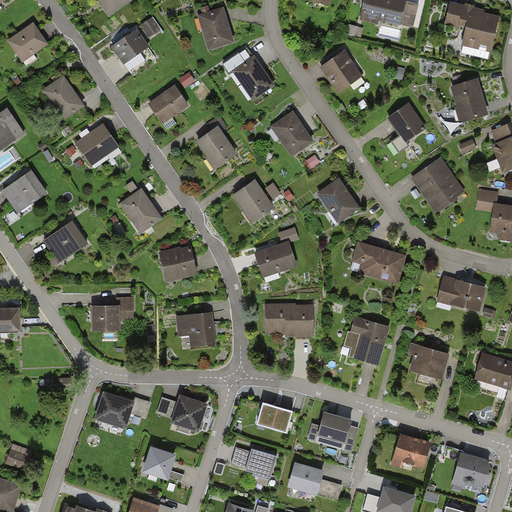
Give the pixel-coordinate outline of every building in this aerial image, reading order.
[(135,1),(134,0),(94,0),(95,1),(96,0),(100,0),(112,17),(135,1)] [(365,0),(362,15),(413,28),(418,5),(396,0),(365,0)] [(494,51),(502,19),(449,6),(445,24),(470,30),(466,44),(494,51)] [(236,41),(225,9),(203,16),(214,49),(236,41)] [(161,31),(152,19),(143,25),(152,37),(161,31)] [(47,45),(33,24),(9,41),(26,66),(37,58),(34,54),(47,45)] [(151,52),(137,31),(113,46),(126,67),(151,52)] [(359,73),(344,52),(322,68),(339,91),(350,84),(348,81),(359,73)] [(276,84),(258,57),(236,71),(255,98),(276,84)] [(181,77),(186,86),(197,81),(192,71),(181,77)] [(83,106),(64,78),(44,92),(55,108),(52,110),(60,121),(83,106)] [(479,80),(456,87),(466,121),(490,115),(479,80)] [(192,106),(178,85),(150,105),(165,125),(192,106)] [(426,129),(408,105),(389,119),(407,143),(426,129)] [(7,109),(0,114),(0,150),(24,134),(7,109)] [(312,141),(293,113),(273,127),(292,155),(312,141)] [(84,138),(76,143),(91,165),(119,147),(104,125),(90,134),(87,130),(82,134),(84,138)] [(239,156),(220,127),(200,140),(219,170),(239,156)] [(511,128),(493,136),(506,173),(511,170),(511,128)] [(465,154),(479,147),(474,138),(461,145),(465,154)] [(319,163),(315,156),(307,161),(312,168),(319,163)] [(499,158),(489,163),(492,170),(502,166),(499,158)] [(465,194),(441,160),(418,176),(442,210),(465,194)] [(49,197),(34,175),(5,193),(20,216),(49,197)] [(358,208),(339,180),(319,194),(338,222),(358,208)] [(137,188),(132,182),(127,186),(131,192),(137,188)] [(274,210),(256,182),(236,195),(254,223),(274,210)] [(141,191),(122,204),(141,232),(161,218),(141,191)] [(511,235),(511,210),(497,209),(498,193),(480,191),(478,209),(498,212),(496,233),(511,235)] [(87,244),(72,222),(44,241),(59,262),(87,244)] [(298,238),(295,229),(280,234),(282,243),(298,238)] [(289,242),(256,253),(263,273),(278,268),(280,271),(296,266),(289,242)] [(404,256),(360,244),(358,251),(351,249),(349,257),(364,261),(361,271),(397,281),(404,256)] [(177,250),(161,254),(166,275),(184,271),(185,276),(197,273),(191,249),(177,252),(177,250)] [(488,289),(444,277),(438,300),(482,311),(488,289)] [(117,307),(94,308),(95,329),(118,328),(118,319),(124,319),(124,312),(133,312),(133,298),(117,299),(117,307)] [(290,306),(268,306),(268,333),(291,333),(291,335),(316,335),(315,309),(290,309),(290,306)] [(18,309),(0,309),(0,329),(8,329),(8,333),(19,333),(18,309)] [(213,313),(180,316),(182,336),(194,335),(195,347),(217,344),(213,313)] [(380,365),(391,327),(358,317),(353,334),(361,336),(354,357),(380,365)] [(452,355),(419,345),(412,370),(444,380),(452,355)] [(511,388),(511,364),(481,355),(475,378),(511,389),(511,388)] [(133,402),(105,393),(97,418),(125,427),(130,413),(145,418),(150,403),(134,398),(133,402)] [(206,405),(181,397),(179,403),(163,397),(158,413),(174,418),(173,422),(198,429),(206,405)] [(298,413),(268,404),(262,425),(292,433),(298,413)] [(355,423),(325,414),(322,426),(314,424),(308,443),(353,456),(359,437),(351,435),(355,423)] [(435,447),(401,437),(394,460),(428,470),(435,447)] [(30,450),(13,444),(7,462),(24,468),(30,450)] [(452,447),(450,458),(461,460),(462,449),(452,447)] [(174,455),(153,448),(145,470),(182,482),(184,475),(169,470),(174,455)] [(284,456),(256,448),(249,472),(259,474),(257,479),(275,484),(284,456)] [(495,465),(463,456),(456,477),(489,487),(495,465)] [(295,459),(287,483),(339,499),(344,484),(322,478),(325,468),(295,459)] [(23,486),(0,477),(0,506),(13,511),(23,486)] [(411,511),(417,493),(384,484),(381,496),(368,493),(363,510),(369,511),(378,511),(379,510),(386,511),(411,511)] [(160,511),(162,508),(133,500),(129,511),(160,511)] [(474,511),(447,503),(444,511),(474,511)]
